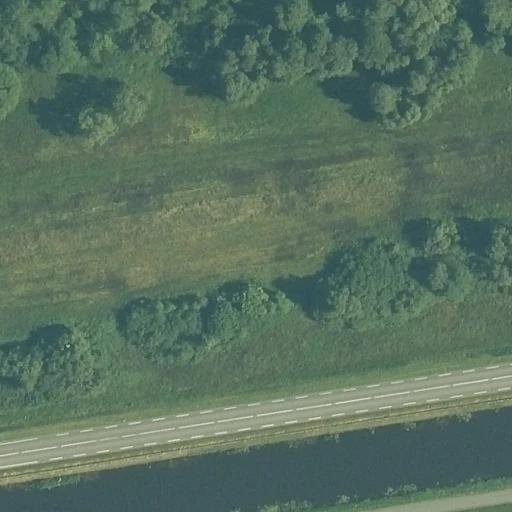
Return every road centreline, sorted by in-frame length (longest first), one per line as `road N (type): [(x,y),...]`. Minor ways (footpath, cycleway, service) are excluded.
road 1 (primary): [(511,378),(0,458)]
road 2 (track): [(0,192),(511,119)]
